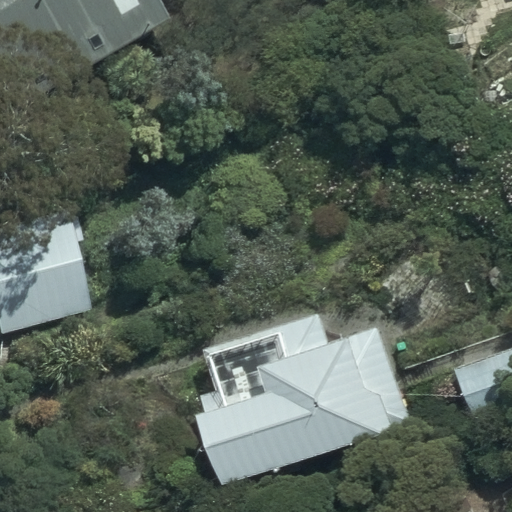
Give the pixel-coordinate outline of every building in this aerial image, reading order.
[(0,0),(0,76),(17,103),(167,12),(159,0),(0,0)] [(63,203),(0,221),(0,327),(1,332),(100,303),(72,209),(66,211),(63,203)] [(321,304),(208,342),(222,385),(206,390),(210,401),(205,403),(229,477),(386,425),(388,431),(415,422),(384,328),(362,335),(358,324),(331,333),(321,304)] [(511,343),(459,362),(480,420),(511,408),(511,343)] [(496,511),(490,494),(443,511),(496,511)]
